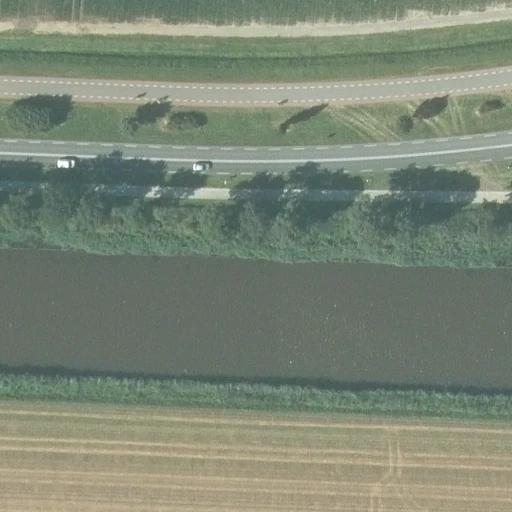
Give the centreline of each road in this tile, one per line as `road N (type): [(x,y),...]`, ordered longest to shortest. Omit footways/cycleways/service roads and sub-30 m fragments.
road 1 (unclassified): [(0,87),(256,96),(511,78)]
road 2 (primary): [(511,145),(258,162),(0,153)]
